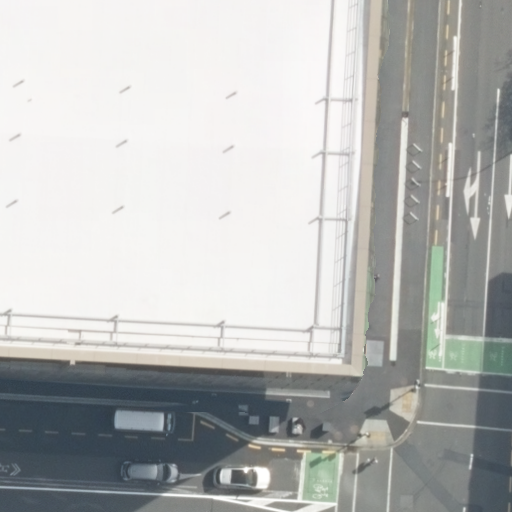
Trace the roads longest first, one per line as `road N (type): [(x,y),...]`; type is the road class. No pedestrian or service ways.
road 1 (secondary): [(502,0),(480,370),(457,511)]
road 2 (unclassified): [(184,511),(0,500)]
